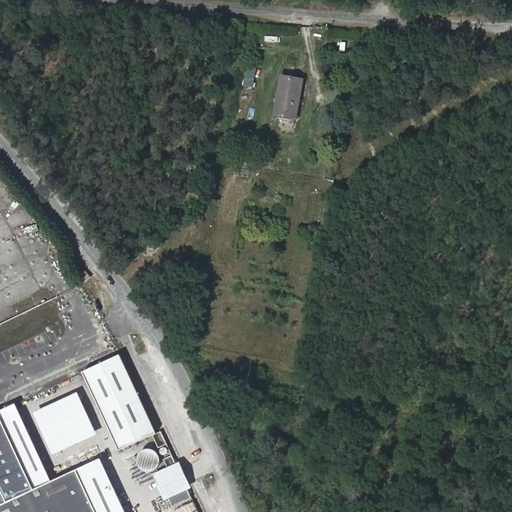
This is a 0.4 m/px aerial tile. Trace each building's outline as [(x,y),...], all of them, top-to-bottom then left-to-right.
[(295,118),(302,80),(282,76),(275,114),(295,118)] [(91,277),(85,270),(79,275),(85,282),(91,277)] [(156,434),(120,355),(83,372),(119,451),(153,435),(156,434)] [(97,435),(78,392),(33,413),(53,455),(97,435)] [(125,511),(100,459),(51,482),(15,404),(0,411),(0,511),(125,511)] [(167,444),(161,431),(156,434),(153,435),(159,448),(167,444)] [(131,463),(146,476),(160,461),(145,448),(131,463)] [(178,468),(172,455),(164,459),(170,472),(178,468)] [(173,507),(192,498),(189,492),(186,485),(167,494),(173,507)]
